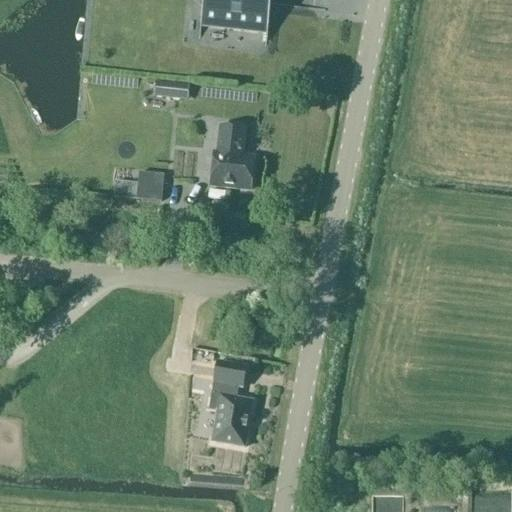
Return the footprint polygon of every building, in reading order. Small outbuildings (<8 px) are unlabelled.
[(201,0),(198,27),(268,34),(271,0),(201,0)] [(179,96),(180,84),(145,83),(145,95),(179,96)] [(250,192),(253,160),(241,159),(245,131),(221,128),(218,156),(214,156),(210,187),(250,192)] [(115,199),(161,203),(162,190),(152,190),(153,177),(140,176),(139,186),(117,184),(115,199)] [(224,400),(219,426),(236,429),(233,443),(254,447),(260,412),(240,408),(241,403),(245,385),(221,381),(217,398),(224,400)] [(500,511),(498,502),(470,508),(471,511),(500,511)]
